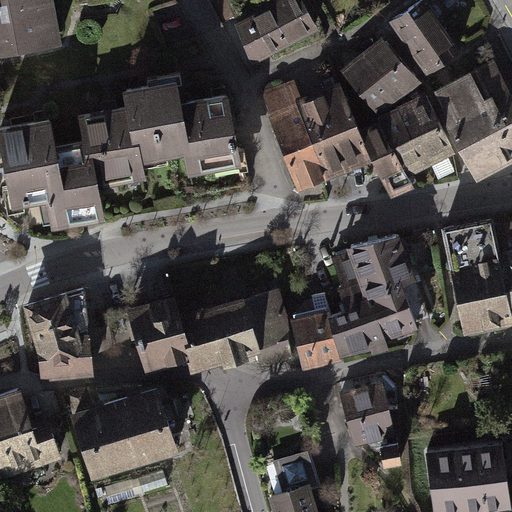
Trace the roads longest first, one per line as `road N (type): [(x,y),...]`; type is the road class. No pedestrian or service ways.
road 1 (tertiary): [(0,286),(96,256),(511,188)]
road 2 (residential): [(227,390),(511,335)]
road 3 (residential): [(0,383),(147,373),(206,375),(227,390)]
road 4 (residential): [(227,390),(259,511)]
